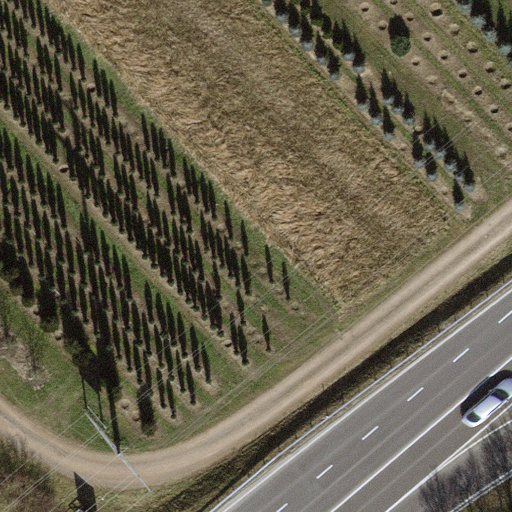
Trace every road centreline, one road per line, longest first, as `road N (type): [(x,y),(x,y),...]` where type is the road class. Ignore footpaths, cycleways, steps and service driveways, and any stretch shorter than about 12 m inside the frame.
road 1 (track): [(0,410),(121,489),(207,451),(405,319),(511,232)]
road 2 (primary): [(343,511),(511,365)]
